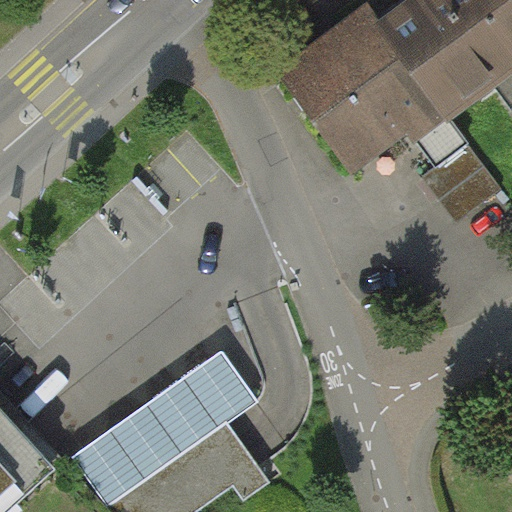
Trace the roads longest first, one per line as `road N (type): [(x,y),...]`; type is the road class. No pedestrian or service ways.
road 1 (residential): [(185,0),(293,229),(361,423)]
road 2 (primary): [(159,0),(0,144)]
road 3 (residential): [(361,423),(511,336)]
